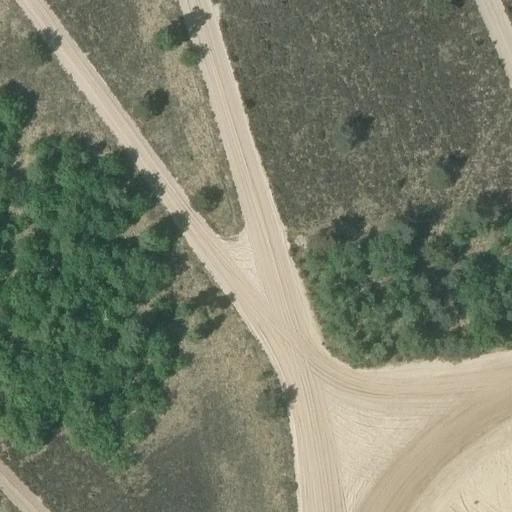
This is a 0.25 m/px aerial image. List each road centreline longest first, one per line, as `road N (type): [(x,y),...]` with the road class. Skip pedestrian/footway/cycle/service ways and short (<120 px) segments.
road 1 (unknown): [(22,0),(183,221),(272,308)]
road 2 (unknown): [(190,0),(272,308)]
